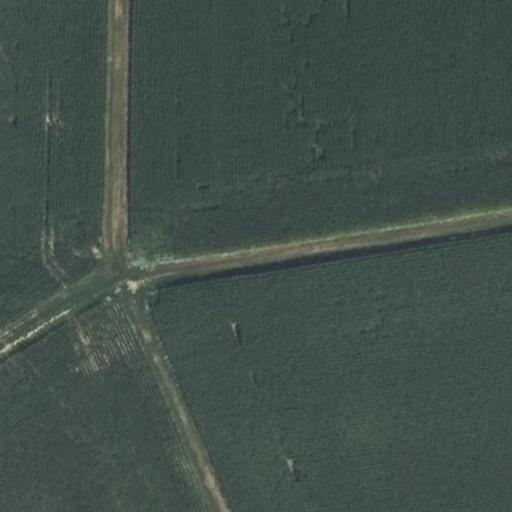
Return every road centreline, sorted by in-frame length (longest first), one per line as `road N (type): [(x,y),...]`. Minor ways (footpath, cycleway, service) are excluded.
road 1 (track): [(511,219),(99,282),(0,344)]
road 2 (track): [(122,0),(121,279)]
road 3 (track): [(126,278),(223,511)]
